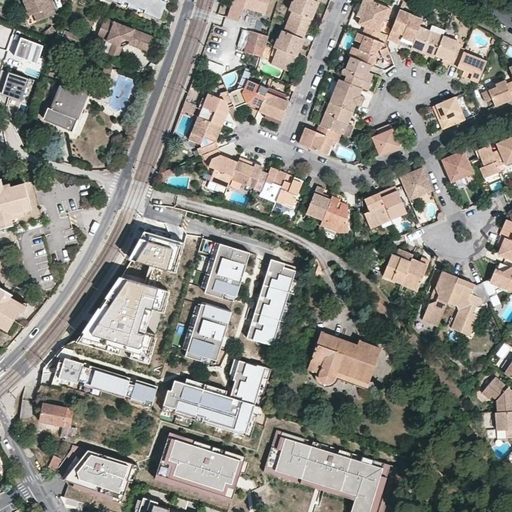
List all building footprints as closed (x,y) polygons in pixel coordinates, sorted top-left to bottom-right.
[(23,0),(31,15),(34,13),(38,21),(56,12),(50,0),(23,0)] [(114,0),(158,18),(165,0),(114,0)] [(233,0),(227,19),(239,22),(244,8),(264,14),(269,0),(233,0)] [(305,30),(307,31),(312,19),(309,18),(312,10),(315,11),(319,3),(316,2),(317,0),(295,0),(295,1),(294,1),(290,10),(293,11),(295,12),(290,23),(305,30)] [(363,0),(357,14),(362,16),(368,0),(371,0),(373,1),(373,0),(363,0)] [(366,26),(362,33),(381,40),(384,33),(378,30),(382,20),(385,22),(391,9),(373,1),(371,0),(368,0),(362,16),(359,22),(366,26)] [(422,19),(400,9),(389,35),(396,38),(395,41),(411,48),(420,26),(422,19)] [(151,37),(104,17),(96,36),(112,43),(107,54),(116,58),(121,47),(127,44),(146,51),(151,37)] [(300,47),(304,37),(303,36),(305,30),(290,23),(288,23),(285,29),(283,29),(280,37),(279,37),(275,46),(278,47),(281,48),(276,61),(292,67),(297,54),(294,53),(298,46),(300,47)] [(445,29),(432,24),(429,30),(420,26),(411,48),(421,52),(422,49),(435,55),(442,36),(442,34),(445,29)] [(71,32),(63,28),(58,39),(78,47),(83,34),(72,29),(71,32)] [(260,56),(267,36),(243,29),(238,45),(244,47),(243,51),(260,56)] [(362,33),(358,32),(355,39),(362,42),(359,49),(358,48),(354,57),(372,64),(375,63),(377,59),(375,55),(378,49),(380,49),(383,55),(390,53),(386,43),(385,42),(381,40),(362,33)] [(459,41),(442,34),(442,36),(435,55),(443,58),(451,61),(450,64),(457,67),(463,51),(464,50),(457,47),(459,41)] [(21,38),(14,55),(37,64),(44,46),(21,38)] [(354,57),(358,48),(353,46),(349,55),(351,56),(354,57)] [(421,52),(433,57),(435,55),(422,49),(421,52)] [(463,51),(457,67),(464,70),(463,71),(472,75),(470,79),(478,82),(486,61),(463,51)] [(372,64),(354,57),(351,56),(346,67),(345,68),(343,68),(342,69),(341,70),(341,71),(341,72),(341,73),(342,74),(347,76),(352,78),(350,82),(363,87),(365,88),(368,80),(366,79),(369,71),(372,64)] [(36,80),(8,72),(2,94),(30,103),(36,80)] [(330,101),(334,102),(336,95),(335,95),(337,88),(339,88),(343,79),(340,78),(330,101)] [(240,88),(230,92),(234,101),(235,104),(248,99),(249,102),(261,106),(267,91),(269,86),(250,79),(245,90),(240,88)] [(334,102),(353,110),(356,104),(359,105),(362,97),(359,96),(363,87),(350,82),(345,80),(343,79),(339,88),(337,88),(335,95),(336,95),(334,102)] [(511,98),(511,80),(506,83),(505,80),(496,84),(497,86),(481,93),(485,101),(491,98),(495,106),(501,103),(503,102),(503,99),(510,96),(511,99),(511,98)] [(79,90),(56,82),(47,107),(44,106),(39,117),(70,128),(74,117),(70,115),(79,90)] [(214,114),(211,121),(218,123),(222,125),(225,116),(222,113),(223,110),(228,108),(227,104),(234,101),(230,92),(229,90),(222,93),(220,97),(207,94),(206,99),(203,107),(210,110),(209,113),(214,114)] [(283,118),(287,106),(285,105),(287,99),(284,97),(267,91),(261,106),(259,109),(267,112),(283,118)] [(465,119),(455,96),(436,104),(442,119),(439,121),(442,128),(454,123),(465,119)] [(203,107),(206,99),(202,97),(198,108),(209,113),(210,110),(203,107)] [(248,99),(235,104),(236,107),(244,104),(249,102),(248,99)] [(344,122),(348,124),(353,110),(334,102),(330,101),(321,124),(340,132),(344,122)] [(442,119),(436,104),(433,105),(439,121),(442,119)] [(269,117),(281,122),(283,118),(267,112),(265,115),(269,117)] [(198,150),(201,156),(203,155),(218,148),(215,142),(219,133),(215,131),(218,123),(211,121),(198,117),(190,141),(200,144),(198,150)] [(373,137),(380,154),(390,150),(401,145),(391,122),(384,125),(386,131),(380,134),(373,137)] [(339,140),(342,133),(340,132),(321,124),(320,124),(317,130),(312,128),(310,131),(308,132),(305,131),(304,133),(300,142),(325,152),(328,143),(332,144),(335,138),(339,140)] [(384,125),(378,129),(380,134),(386,131),(384,125)] [(511,135),(510,135),(510,136),(509,136),(508,137),(508,138),(509,140),(506,141),(505,139),(503,140),(499,142),(500,144),(498,145),(500,149),(493,152),(498,164),(504,162),(505,163),(511,160),(511,135)] [(484,177),(500,170),(498,164),(493,152),(489,144),(482,147),(475,150),(478,157),(481,156),(484,165),(480,167),(484,177)] [(212,181),(227,187),(231,178),(238,162),(231,159),(228,160),(224,159),(222,155),(218,148),(203,155),(210,167),(216,170),(212,181)] [(449,160),(447,164),(464,157),(459,156),(457,152),(453,154),(448,156),(449,160)] [(449,175),(458,179),(467,176),(471,164),(467,156),(464,157),(447,164),(444,165),(449,175)] [(264,166),(246,159),(245,162),(239,160),(238,162),(231,178),(247,184),(248,183),(255,186),(256,185),(260,176),(264,166)] [(260,193),(276,200),(277,199),(288,172),(282,170),(281,172),(278,171),(279,168),(272,166),(266,179),(263,188),(260,193)] [(411,171),(400,176),(410,198),(432,189),(429,181),(424,182),(424,180),(428,178),(423,166),(411,171)] [(296,175),(288,172),(277,199),(285,203),(286,200),(294,204),(297,196),(294,194),(295,192),(298,193),(303,181),(295,178),(296,175)] [(260,176),(256,185),(263,188),(266,179),(260,176)] [(0,222),(13,219),(11,212),(26,208),(32,207),(25,180),(5,186),(4,179),(0,180),(0,222)] [(387,188),(379,191),(391,217),(406,211),(395,184),(389,187),(390,192),(389,193),(387,188)] [(307,211),(323,218),(331,199),(323,195),(324,193),(325,188),(318,186),(307,211)] [(391,217),(379,191),(371,194),(364,197),(368,210),(364,212),(370,227),(379,223),(389,219),(391,218),(391,217)] [(341,195),(334,192),(332,196),(331,199),(323,218),(321,223),(339,230),(348,231),(348,208),(340,205),(338,209),(336,208),(339,200),(341,195)] [(27,212),(26,208),(11,212),(13,219),(16,218),(19,214),(27,212)] [(389,219),(379,223),(381,228),(391,224),(389,219)] [(502,226),(499,234),(500,235),(511,239),(511,220),(508,219),(505,227),(502,226)] [(121,278),(79,339),(147,361),(169,293),(158,290),(164,272),(176,276),(187,243),(144,228),(134,259),(150,264),(143,285),(121,278)] [(511,239),(500,235),(497,241),(501,243),(504,244),(500,253),(511,258),(511,239)] [(236,296),(249,252),(205,238),(201,251),(210,254),(215,255),(205,288),(204,292),(233,301),(234,296),(236,296)] [(383,273),(401,281),(411,256),(413,252),(408,250),(404,248),(401,256),(396,254),(392,252),(383,273)] [(200,286),(205,288),(215,255),(210,254),(200,286)] [(401,281),(417,288),(422,278),(419,277),(421,272),(424,273),(430,259),(424,256),(421,255),(419,260),(411,256),(401,281)] [(246,337),(273,345),(295,271),(297,266),(270,258),(246,337)] [(489,276),(481,279),(488,294),(495,291),(495,287),(497,287),(499,288),(500,285),(507,288),(508,286),(511,287),(511,267),(502,263),(499,269),(496,268),(494,267),(489,276)] [(423,318),(438,324),(448,300),(457,276),(451,273),(442,270),(423,318)] [(300,273),(295,271),(273,345),(278,346),(300,273)] [(457,276),(448,300),(457,304),(458,309),(451,325),(460,329),(464,322),(471,325),(476,314),(473,308),(474,303),(481,300),(489,297),(488,294),(481,279),(473,282),(472,285),(464,282),(465,279),(457,276)] [(401,281),(399,287),(415,294),(417,288),(401,281)] [(0,324),(9,330),(21,310),(23,307),(11,299),(13,295),(14,293),(8,289),(1,285),(0,287),(0,324)] [(23,300),(13,295),(11,299),(23,307),(21,310),(24,312),(31,303),(27,300),(23,300)] [(476,314),(481,300),(474,303),(473,308),(476,314)] [(182,348),(186,349),(200,303),(196,302),(182,348)] [(216,360),(231,311),(205,303),(205,304),(201,303),(200,303),(186,349),(184,355),(200,360),(202,355),(212,359),(216,360)] [(464,322),(460,329),(468,333),(471,325),(464,322)] [(344,349),(349,337),(322,327),(308,367),(320,372),(320,374),(320,375),(321,376),(322,377),(324,379),(325,379),(326,379),(327,380),(328,380),(329,379),(331,379),(332,378),(333,377),(335,376),(337,369),(347,373),(346,376),(367,383),(369,378),(381,343),(360,335),(359,340),(354,353),(344,349)] [(359,340),(349,337),(344,349),(354,353),(359,340)] [(202,355),(200,360),(211,363),(212,359),(202,355)] [(153,400),(157,386),(136,379),(135,382),(129,380),(130,377),(90,365),(89,367),(83,366),(84,363),(60,356),(54,376),(77,383),(78,380),(84,382),(84,385),(102,390),(103,385),(110,387),(108,392),(123,397),(124,394),(130,396),(129,399),(143,403),(144,398),(153,400)] [(511,356),(502,371),(511,377),(511,356)] [(171,390),(168,389),(162,409),(194,419),(196,414),(203,416),(201,421),(250,436),(262,397),(257,395),(263,377),(268,379),(271,368),(257,364),(256,365),(239,359),(233,379),(235,380),(230,396),(225,395),(185,382),(174,379),(171,390)] [(337,369),(335,376),(366,386),(367,383),(346,376),(347,373),(337,369)] [(511,408),(511,393),(511,394),(510,389),(493,375),(480,391),(487,397),(489,394),(494,398),(495,410),(511,408)] [(185,382),(225,395),(227,390),(186,377),(185,382)] [(257,395),(262,397),(268,379),(263,377),(257,395)] [(151,406),(153,400),(144,398),(143,403),(143,404),(151,406)] [(41,401),(37,420),(61,426),(58,437),(69,441),(73,426),(69,425),(72,409),(41,401)] [(511,408),(495,410),(493,410),(494,429),(504,429),(504,437),(511,436),(511,408)] [(384,511),(398,465),(276,429),(265,466),(357,493),(355,498),(351,511),(384,511)] [(169,437),(245,460),(246,456),(170,432),(169,437)] [(163,454),(169,437),(164,435),(159,452),(163,454)] [(245,460),(169,437),(163,454),(157,474),(233,498),(235,493),(245,460)] [(71,449),(66,455),(74,461),(79,455),(82,457),(88,449),(72,444),(71,449)] [(82,457),(79,455),(74,461),(63,477),(68,484),(64,497),(66,497),(78,501),(91,505),(94,494),(121,503),(129,480),(128,480),(134,463),(88,449),(82,457)] [(46,465),(54,470),(60,458),(53,454),(46,465)] [(357,493),(265,466),(264,471),(355,498),(357,493)] [(221,511),(140,484),(130,511),(221,511)] [(78,501),(66,497),(65,504),(77,507),(78,501)]
